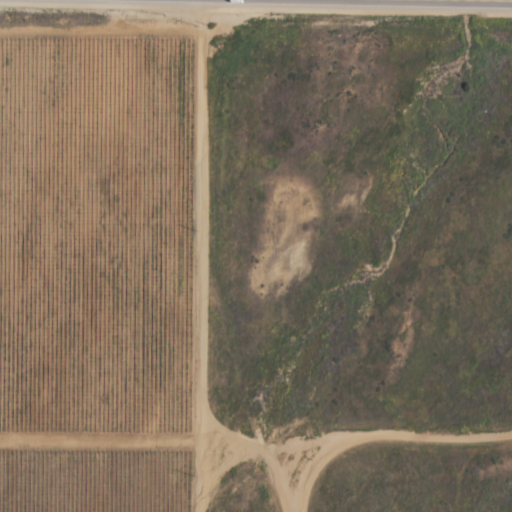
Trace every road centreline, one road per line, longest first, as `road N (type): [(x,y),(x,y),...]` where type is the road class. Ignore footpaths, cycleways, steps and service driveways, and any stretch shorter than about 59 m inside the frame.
road 1 (track): [(190,0),(202,28),(203,71),(198,511)]
road 2 (residential): [(0,437),(196,439)]
